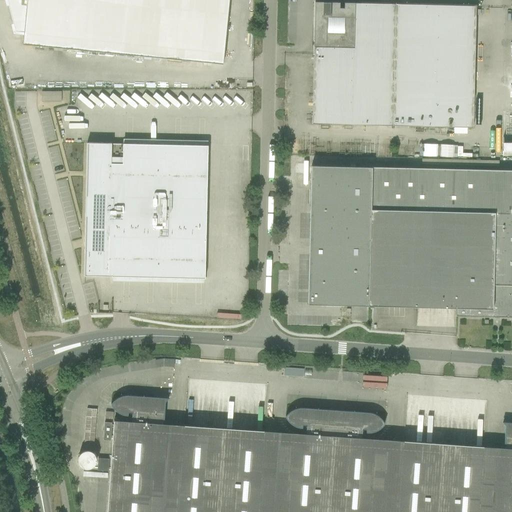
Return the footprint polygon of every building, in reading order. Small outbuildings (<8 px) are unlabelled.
[(6,0),(15,32),(24,33),(23,44),(223,64),(228,0),(6,0)] [(392,126),(395,4),(344,3),(344,8),(339,8),(339,3),(315,2),(312,124),(392,126)] [(392,126),(454,127),(454,133),(467,134),(467,127),(473,128),(475,6),(395,4),(392,126)] [(43,91),(43,102),(69,101),(69,90),(43,91)] [(490,157),(490,129),(475,129),(474,157),(490,157)] [(205,279),(208,146),(87,143),(84,276),(108,276),(111,276),(111,277),(205,279)] [(463,145),(438,144),(438,156),(463,156),(463,145)] [(511,170),(311,166),(308,304),(456,308),(455,316),(511,317),(511,170)] [(304,376),(305,368),(286,367),(285,375),(304,376)] [(217,511),(224,428),(163,423),(163,420),(164,420),(165,401),(169,398),(154,397),(129,395),(126,395),(123,396),(120,397),(117,398),(115,400),(113,402),(111,404),(112,407),(114,409),(117,411),(119,413),(122,414),(125,415),(128,415),(128,413),(132,413),(131,421),(114,420),(107,511),(217,511)] [(96,446),(97,409),(87,408),(85,445),(96,446)] [(199,422),(199,425),(233,427),(234,411),(226,411),(227,409),(219,408),(219,412),(208,411),(207,417),(193,416),(193,421),(199,422)] [(327,511),(335,415),(335,410),(329,410),(328,410),(302,408),(299,408),(296,409),(294,410),(291,411),(289,412),(287,414),(285,417),(287,419),(289,422),(291,424),(293,425),(296,427),(299,427),(302,428),(302,425),(306,425),(305,434),(224,428),(217,511),(327,511)] [(438,511),(443,443),(362,438),(362,429),(366,430),(366,432),(369,432),(372,432),(375,431),(378,430),(380,428),(382,426),(384,424),(383,421),(381,419),(379,417),(376,415),(374,414),(371,413),(368,412),(343,410),(342,411),(335,410),(335,415),(327,511),(438,511)] [(110,440),(112,422),(104,422),(103,440),(110,440)] [(511,511),(511,422),(503,422),(502,423),(505,426),(504,444),(505,444),(505,448),(443,443),(438,511),(511,511)] [(97,471),(108,471),(109,459),(98,458),(97,471)]
